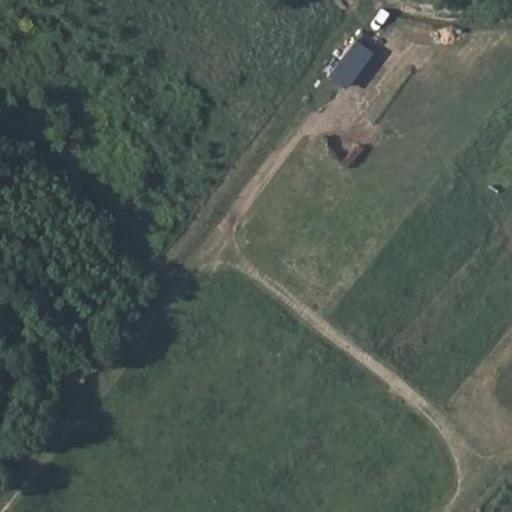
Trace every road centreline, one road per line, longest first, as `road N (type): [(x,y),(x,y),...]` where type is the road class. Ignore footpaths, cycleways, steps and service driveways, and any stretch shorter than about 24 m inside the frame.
road 1 (track): [(0,488),(389,7)]
road 2 (track): [(511,469),(456,406),(511,343)]
road 3 (track): [(511,19),(380,0)]
